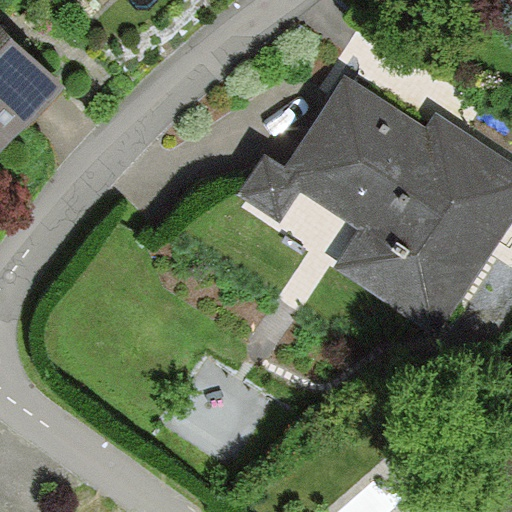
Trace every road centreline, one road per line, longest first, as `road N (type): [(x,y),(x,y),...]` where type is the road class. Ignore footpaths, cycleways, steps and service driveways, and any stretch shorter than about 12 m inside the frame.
road 1 (residential): [(0,284),(70,186),(272,0)]
road 2 (residential): [(153,511),(0,394)]
